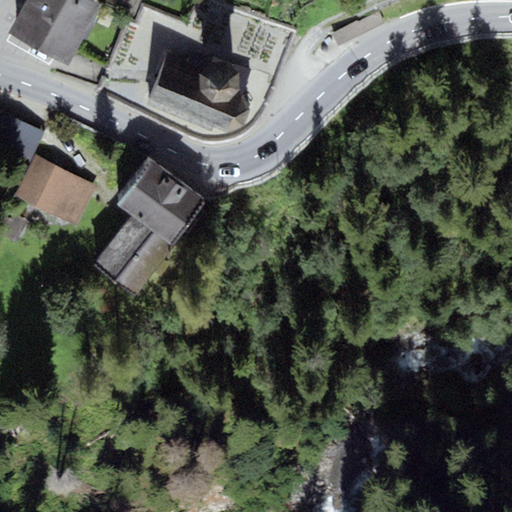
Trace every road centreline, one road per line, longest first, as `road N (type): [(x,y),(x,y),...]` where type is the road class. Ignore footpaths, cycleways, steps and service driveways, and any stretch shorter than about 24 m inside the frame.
road 1 (secondary): [(0,75),(195,161),(237,163),(389,40),(418,27),(511,17)]
road 2 (track): [(293,121),(309,36),(377,0)]
